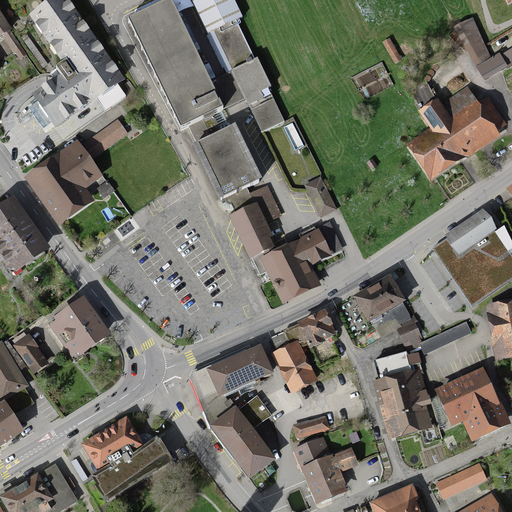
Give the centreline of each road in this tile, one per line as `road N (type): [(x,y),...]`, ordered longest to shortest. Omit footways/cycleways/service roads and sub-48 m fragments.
road 1 (primary): [(152,374),(133,336),(0,163)]
road 2 (residential): [(400,250),(443,314),(479,322),(481,352),(511,417)]
road 3 (track): [(355,0),(365,22),(391,37),(447,43),(461,58),(423,67),(416,81),(423,102)]
road 4 (residential): [(400,482),(324,297)]
road 5 (residential): [(324,297),(152,374)]
road 6 (primary): [(0,471),(152,374)]
road 7 (tertiary): [(254,511),(152,374)]
road 8 (residential): [(511,170),(400,250)]
